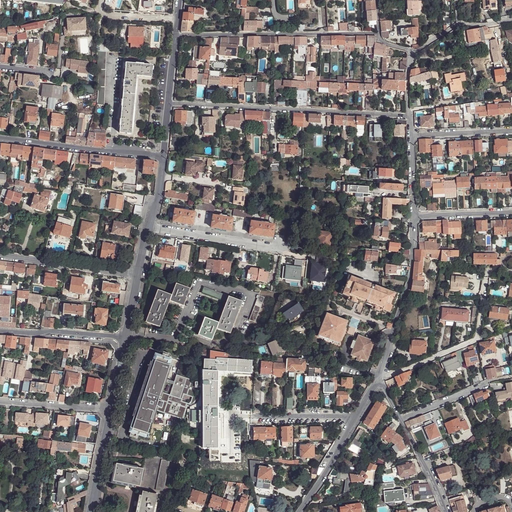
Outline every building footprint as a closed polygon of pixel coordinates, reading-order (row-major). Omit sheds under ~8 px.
[(375,11),(374,1),(369,1),(369,0),(363,0),(364,1),(365,1),(365,10),(364,10),(364,12),(366,12),(375,11)] [(410,1),(407,1),(408,10),(418,9),(417,3),(417,0),(417,1),(410,1)] [(482,0),(483,9),(490,8),(490,6),(485,6),(484,0),(482,0)] [(490,6),(490,8),(496,8),(495,0),(484,0),(485,6),(490,6)] [(248,22),(249,14),(258,14),(258,8),(246,7),(246,9),(246,10),(245,13),(245,20),(244,22),(248,22)] [(375,16),(375,11),(366,12),(366,22),(367,22),(375,21),(376,21),(375,16)] [(182,21),(193,22),(194,16),(194,15),(194,14),(188,13),(183,13),(182,21)] [(85,18),(67,19),(67,27),(64,27),(64,36),(71,35),(71,30),(85,30),(85,18)] [(46,24),(45,21),(21,26),(17,27),(17,35),(17,40),(23,40),(27,39),(26,32),(44,27),(43,24),(46,24)] [(192,32),(193,22),(182,21),(181,32),(192,32)] [(256,22),(244,22),(244,25),(243,32),(257,32),(257,30),(262,30),(262,21),(256,22)] [(391,30),(390,21),(388,21),(382,21),(382,22),(382,31),(384,31),(389,30),(391,30)] [(17,35),(17,27),(7,28),(7,35),(12,35),(17,35)] [(133,31),(128,30),(128,43),(130,43),(130,48),(143,49),(143,44),(144,27),(134,27),(133,31)] [(413,34),(418,33),(418,27),(414,27),(399,29),(399,31),(401,30),(401,36),(408,35),(408,34),(413,34)] [(481,41),(485,41),(484,39),(483,31),(482,28),(466,31),(469,44),(478,42),(481,41)] [(478,42),(469,44),(466,31),(463,31),(465,46),(466,47),(467,48),(469,49),(479,47),(478,42)] [(259,47),(259,50),(274,51),(274,37),(259,38),(259,47)] [(288,37),(274,37),(274,51),(274,53),(280,53),(280,45),(288,45),(288,37)] [(307,37),(295,37),(294,49),(298,50),(298,54),(306,54),(306,47),(307,37)] [(331,37),(321,37),(320,46),(325,46),(331,46),(331,37)] [(344,37),(334,37),(334,46),(339,46),(344,46),(344,37)] [(354,37),(344,37),(344,46),(344,47),(354,47),(354,45),(354,37)] [(376,37),(367,37),(367,47),(369,47),(372,47),(374,47),(375,44),(376,37)] [(212,38),(205,38),(205,40),(205,46),(207,46),(207,47),(200,48),(198,60),(199,60),(207,60),(209,60),(209,59),(210,50),(212,38)] [(247,47),(259,47),(259,38),(247,38),(247,47)] [(30,39),(28,39),(29,43),(28,52),(38,53),(39,40),(30,39)] [(56,56),(57,45),(47,44),(46,48),(47,48),(48,49),(47,52),(47,55),(56,56)] [(231,52),(231,56),(236,57),(237,53),(237,52),(237,45),(228,45),(220,44),(219,56),(224,56),(225,52),(231,52)] [(385,46),(375,44),(374,47),(374,49),(374,51),(374,54),(374,55),(383,56),(384,56),(383,58),(385,58),(387,58),(388,47),(385,46)] [(200,48),(200,47),(195,46),(193,57),(194,58),(193,61),(189,61),(189,69),(196,69),(196,62),(199,62),(199,60),(198,60),(200,48)] [(315,48),(306,47),(306,54),(306,62),(314,63),(315,48)] [(97,102),(96,105),(104,106),(106,52),(102,51),(97,51),(98,69),(98,86),(97,102)] [(38,53),(28,52),(27,60),(26,65),(36,66),(38,53)] [(88,61),(66,59),(65,67),(70,67),(70,69),(75,70),(75,68),(78,68),(78,70),(78,72),(87,74),(88,61)] [(123,94),(135,95),(136,84),(136,82),(137,76),(140,76),(151,78),(152,66),(141,64),(138,63),(138,64),(125,63),(126,64),(124,82),(123,82),(123,85),(124,85),(123,94)] [(411,72),(410,78),(426,73),(424,68),(411,72)] [(187,69),(186,69),(185,79),(196,79),(197,74),(197,69),(196,69),(189,69),(187,69)] [(214,90),(219,91),(219,86),(220,84),(220,77),(221,72),(208,70),(208,75),(207,79),(207,80),(207,85),(206,88),(214,88),(214,90)] [(494,71),(496,82),(506,81),(505,76),(506,76),(506,74),(505,74),(504,70),(494,71)] [(410,78),(409,82),(421,82),(431,78),(430,76),(428,72),(426,73),(410,78)] [(451,76),(451,75),(451,74),(444,75),(446,84),(449,84),(451,92),(463,90),(461,82),(466,81),(464,73),(451,76)] [(39,76),(24,74),(23,86),(38,88),(39,76)] [(375,75),(373,74),(373,80),(373,84),(373,85),(373,89),(381,90),(381,82),(379,82),(379,81),(378,81),(378,79),(375,79),(375,75)] [(382,90),(397,91),(397,81),(394,81),(394,74),(388,74),(388,78),(384,78),(384,80),(381,80),(381,82),(381,90),(382,90)] [(238,83),(244,83),(244,82),(244,79),(220,77),(220,84),(229,85),(229,84),(232,84),(231,88),(238,88),(238,83)] [(244,93),(244,92),(257,93),(257,85),(257,83),(257,80),(252,80),(252,83),(244,82),(244,83),(238,83),(238,88),(238,93),(244,93)] [(292,81),(274,80),(274,89),(283,90),(283,87),(298,88),(298,87),(303,88),(302,82),(292,81)] [(405,91),(405,82),(397,81),(397,91),(405,91)] [(343,84),(339,84),(339,90),(338,93),(346,93),(347,91),(358,91),(358,85),(353,85),(343,84)] [(63,87),(48,85),(47,97),(48,97),(47,109),(52,110),(54,110),(55,104),(57,104),(57,98),(62,99),(63,87)] [(359,85),(358,85),(358,91),(365,91),(364,91),(368,91),(368,96),(372,96),(373,89),(373,85),(364,85),(359,85)] [(306,107),(306,92),(303,92),(302,92),(296,91),(296,99),(300,99),(300,107),(306,107)] [(131,134),(135,95),(123,94),(122,102),(121,102),(121,105),(122,105),(121,108),(120,120),(120,121),(119,121),(119,125),(120,125),(119,133),(131,134)] [(504,114),(511,113),(511,112),(511,111),(511,97),(511,104),(498,104),(499,105),(499,115),(504,115),(504,114)] [(471,114),(475,114),(475,108),(475,103),(463,104),(464,108),(464,118),(466,118),(466,110),(466,107),(471,106),(471,109),(471,114)] [(449,117),(449,124),(460,123),(460,118),(456,118),(456,115),(455,115),(454,112),(457,112),(457,111),(456,105),(449,107),(449,113),(449,117)] [(488,116),(499,115),(499,105),(487,105),(487,107),(488,116)] [(29,121),(35,122),(37,108),(25,107),(24,121),(29,122),(29,121)] [(446,117),(449,117),(449,113),(449,107),(436,109),(436,113),(437,116),(443,115),(443,112),(446,111),(446,117)] [(479,116),(488,116),(487,107),(479,107),(475,108),(475,114),(477,114),(477,112),(479,112),(479,114),(479,116)] [(185,108),(177,108),(177,111),(175,111),(175,121),(186,121),(186,124),(187,124),(190,124),(192,124),(192,112),(185,111),(185,108)] [(54,110),(52,110),(51,116),(51,124),(59,125),(60,116),(60,115),(57,114),(58,110),(54,110)] [(258,121),(262,121),(262,112),(245,111),(245,112),(245,113),(245,121),(247,121),(247,120),(258,121)] [(268,129),(270,129),(270,113),(262,112),(262,121),(267,122),(267,128),(268,128),(268,129)] [(79,113),(79,118),(77,130),(76,137),(79,138),(80,133),(83,134),(85,119),(83,119),(84,114),(79,113)] [(225,126),(230,126),(234,126),(234,127),(239,128),(239,124),(240,115),(235,114),(235,115),(227,115),(225,117),(225,126)] [(299,127),(303,127),(303,114),(293,114),(293,121),(293,134),(299,134),(299,127)] [(316,115),(308,115),(308,123),(320,124),(321,115),(316,115)] [(331,116),(331,124),(333,124),(333,125),(343,126),(343,117),(331,116)] [(203,133),(213,133),(214,133),(214,117),(212,117),(202,117),(202,125),(202,126),(203,126),(203,133)] [(351,130),(347,130),(346,126),(347,125),(347,118),(347,117),(343,117),(343,126),(343,131),(342,131),(342,139),(346,139),(346,137),(346,136),(346,135),(346,133),(356,133),(356,131),(356,129),(356,127),(351,127),(351,129),(351,130)] [(351,127),(356,127),(356,125),(356,118),(347,117),(347,118),(347,125),(346,126),(351,127)] [(434,127),(433,117),(421,117),(422,127),(434,127)] [(405,121),(397,120),(397,126),(394,126),(394,137),(404,137),(404,128),(406,127),(406,122),(406,121),(405,121)] [(262,133),(270,134),(270,129),(268,129),(268,128),(267,128),(267,122),(262,121),(262,124),(262,131),(262,133)] [(382,126),(370,125),(369,133),(375,133),(374,142),(381,142),(381,135),(384,136),(384,132),(382,132),(382,126)] [(65,143),(75,145),(76,137),(77,130),(75,129),(74,132),(67,131),(65,143)] [(95,134),(89,133),(88,137),(87,139),(86,146),(93,147),(95,134)] [(95,134),(93,147),(104,148),(105,136),(106,135),(95,134)] [(76,137),(75,145),(86,146),(87,139),(85,139),(79,138),(76,137)] [(432,140),(420,140),(420,148),(432,148),(432,146),(432,140)] [(498,153),(506,153),(508,153),(511,152),(511,141),(508,142),(508,140),(494,141),(495,153),(498,153)] [(473,146),(474,152),(476,152),(478,152),(478,157),(481,156),(481,152),(489,152),(488,144),(482,144),(482,141),(476,142),(476,145),(473,146)] [(461,155),(461,142),(450,143),(450,156),(462,156),(461,155)] [(473,142),(461,142),(461,155),(474,154),(474,152),(473,146),(473,142)] [(1,144),(0,155),(10,156),(12,145),(1,144)] [(24,146),(12,145),(10,156),(10,157),(18,158),(17,160),(22,161),(22,159),(23,157),(23,155),(24,146)] [(298,145),(292,145),(278,145),(278,149),(280,149),(280,151),(280,154),(284,154),(289,154),(290,155),(297,155),(298,145)] [(34,148),(24,146),(23,155),(23,157),(33,158),(34,148)] [(442,146),(432,146),(432,148),(432,152),(433,157),(433,159),(437,159),(437,162),(444,162),(444,156),(443,156),(442,146)] [(44,149),(34,148),(33,158),(32,161),(32,167),(33,168),(33,171),(37,172),(38,168),(41,169),(42,165),(43,159),(44,149)] [(59,151),(44,149),(43,159),(55,161),(55,160),(58,160),(59,151)] [(75,164),(79,164),(81,154),(79,154),(75,154),(73,160),(72,163),(74,164),(75,164)] [(90,155),(81,154),(79,164),(89,165),(89,164),(90,155)] [(103,156),(90,155),(89,164),(92,165),(102,166),(103,156)] [(115,158),(103,156),(102,166),(101,169),(113,170),(114,168),(115,158)] [(127,159),(115,158),(114,168),(126,169),(127,159)] [(136,160),(127,159),(126,169),(134,170),(136,160)] [(154,162),(143,161),(142,174),(152,175),(153,170),(153,169),(154,162)] [(203,162),(196,161),(195,163),(186,162),(184,175),(194,176),(195,171),(195,167),(197,167),(197,172),(201,172),(203,162)] [(243,162),(231,161),(231,166),(233,166),(232,179),(241,180),(243,162)] [(391,170),(379,169),(379,171),(379,172),(379,177),(391,177),(391,170)] [(458,188),(470,187),(469,177),(467,178),(466,174),(462,174),(461,174),(461,178),(457,178),(458,188)] [(430,187),(432,187),(432,186),(432,178),(432,175),(428,175),(420,176),(420,188),(430,187)] [(505,188),(511,188),(511,177),(497,178),(498,189),(498,193),(506,193),(505,188)] [(475,190),(488,189),(487,178),(475,179),(475,190)] [(492,189),(498,189),(497,178),(487,178),(488,189),(492,189)] [(176,192),(171,191),(172,184),(170,184),(170,181),(168,182),(166,183),(165,184),(164,193),(175,195),(176,193),(176,192)] [(445,184),(445,194),(457,194),(456,181),(454,181),(454,183),(445,184)] [(445,197),(445,194),(445,184),(444,184),(444,182),(442,182),(442,184),(433,184),(434,198),(445,197)] [(123,184),(122,190),(123,191),(128,192),(135,193),(136,190),(136,189),(136,186),(123,184)] [(363,194),(368,194),(368,187),(343,185),(342,191),(342,193),(363,194)] [(9,190),(3,189),(1,197),(6,198),(5,203),(10,205),(11,203),(14,205),(16,202),(19,203),(23,191),(25,187),(19,186),(16,186),(15,186),(13,192),(9,190)] [(36,193),(31,207),(22,204),(20,213),(34,218),(37,209),(45,212),(46,210),(51,191),(39,189),(34,188),(29,188),(26,187),(25,187),(23,191),(36,193)] [(243,188),(232,187),(232,193),(234,193),(233,204),(243,205),(244,194),(242,193),(243,188)] [(213,190),(204,188),(202,199),(200,198),(200,203),(208,204),(208,200),(211,200),(213,190)] [(51,191),(46,210),(51,212),(54,199),(56,200),(58,192),(51,191)] [(122,210),(124,196),(111,194),(109,208),(113,209),(119,210),(122,210)] [(409,204),(409,200),(406,200),(383,199),(382,219),(390,219),(391,204),(406,205),(406,204),(409,204)] [(215,205),(196,202),(195,209),(214,212),(215,205)] [(135,204),(132,215),(140,217),(143,206),(135,204)] [(185,224),(192,225),(194,212),(175,209),(173,222),(185,224)] [(252,217),(253,213),(234,210),(233,216),(252,219),(252,217)] [(230,231),(232,219),(213,215),(211,228),(230,231)] [(58,218),(57,223),(70,227),(71,222),(58,218)] [(436,232),(436,233),(443,232),(443,234),(448,234),(448,223),(448,220),(436,221),(436,232)] [(272,237),(274,225),(251,221),(249,234),(272,237)] [(387,231),(388,222),(375,221),(374,237),(384,238),(387,238),(387,234),(387,231)] [(427,232),(436,232),(436,221),(422,221),(422,232),(423,232),(427,232)] [(477,231),(478,232),(486,231),(487,231),(487,229),(487,224),(487,221),(477,222),(477,231)] [(495,221),(491,221),(491,223),(491,228),(495,228),(495,235),(503,234),(506,234),(506,221),(495,221)] [(79,237),(85,238),(86,235),(93,237),(94,231),(95,225),(82,222),(79,237)] [(128,224),(124,223),(114,222),(112,231),(114,231),(114,234),(128,236),(129,231),(131,225),(128,224)] [(460,222),(448,223),(448,234),(454,234),(461,233),(460,222)] [(4,230),(10,232),(12,225),(4,223),(3,227),(5,228),(4,230)] [(70,227),(57,223),(55,229),(54,231),(54,233),(56,235),(58,235),(69,238),(73,228),(70,227)] [(318,231),(317,236),(320,236),(319,246),(326,247),(326,246),(330,246),(332,233),(318,231)] [(421,250),(425,250),(436,250),(436,244),(436,241),(429,242),(424,242),(419,242),(419,249),(419,250),(421,250)] [(7,243),(4,252),(13,253),(16,243),(7,243)] [(112,255),(114,254),(115,245),(102,243),(100,258),(106,259),(106,256),(111,257),(111,256),(112,255)] [(178,250),(187,252),(188,244),(179,243),(178,250)] [(390,243),(389,252),(391,253),(391,252),(397,252),(398,249),(398,247),(400,247),(400,244),(390,243)] [(159,250),(158,257),(165,258),(173,260),(175,248),(165,246),(164,246),(163,251),(159,250)] [(198,262),(207,263),(206,270),(211,271),(211,272),(212,272),(212,273),(224,274),(224,272),(229,273),(231,260),(225,260),(225,261),(218,260),(218,261),(207,259),(209,248),(200,247),(198,262)] [(362,257),(361,261),(369,262),(370,260),(371,252),(372,250),(371,250),(367,249),(365,258),(362,257)] [(419,250),(413,280),(421,281),(422,277),(423,258),(423,253),(421,250),(419,250)] [(425,250),(421,250),(423,253),(423,258),(441,258),(441,254),(441,250),(440,250),(436,250),(425,250)] [(449,251),(441,250),(441,254),(441,258),(441,261),(446,261),(446,256),(449,256),(458,257),(458,256),(458,252),(458,251),(449,251)] [(474,265),(485,265),(486,254),(474,254),(474,265)] [(486,254),(485,265),(493,265),(497,265),(497,260),(497,255),(486,254)] [(303,260),(295,260),(294,266),(286,265),(284,279),(300,281),(303,260)] [(501,260),(497,260),(497,265),(493,265),(493,268),(501,268),(501,260)] [(5,273),(13,274),(13,272),(14,272),(15,263),(6,262),(5,273)] [(15,263),(14,272),(18,272),(23,273),(24,273),(26,265),(15,263)] [(396,266),(386,264),(385,274),(396,274),(396,269),(396,266)] [(27,273),(34,275),(36,266),(30,265),(30,266),(29,269),(28,269),(27,273)] [(312,265),(311,281),(324,282),(326,266),(320,266),(318,266),(313,265),(312,265)] [(248,270),(246,279),(266,283),(267,273),(263,272),(263,270),(251,268),(250,268),(249,269),(249,271),(248,270)] [(57,287),(57,283),(56,282),(56,279),(57,275),(45,273),(43,285),(57,287)] [(350,276),(345,288),(344,292),(350,294),(349,298),(350,297),(356,300),(355,303),(356,300),(360,301),(361,298),(367,300),(366,303),(367,300),(373,303),(372,306),(375,307),(374,310),(375,310),(376,307),(383,310),(384,307),(390,309),(394,299),(393,298),(395,293),(350,276)] [(451,288),(460,288),(468,288),(469,278),(452,276),(451,288)] [(69,291),(85,294),(85,289),(87,289),(87,285),(84,284),(84,279),(71,277),(69,291)] [(413,280),(411,290),(414,291),(419,291),(423,292),(425,282),(421,281),(413,280)] [(120,290),(120,284),(115,284),(108,283),(103,282),(102,291),(106,292),(106,294),(115,295),(115,293),(119,294),(118,305),(123,306),(126,291),(120,290)] [(176,283),(171,295),(169,301),(183,306),(190,288),(176,283)] [(3,289),(7,290),(11,290),(12,285),(3,285),(3,286),(2,289),(0,289),(0,326),(4,327),(6,296),(2,296),(3,289)] [(201,293),(226,302),(228,296),(204,287),(201,293)] [(344,292),(345,288),(342,287),(339,294),(349,298),(350,294),(344,292)] [(169,301),(171,295),(157,289),(145,322),(159,327),(169,301)] [(249,320),(255,322),(264,298),(258,295),(249,320)] [(10,297),(6,296),(4,327),(15,328),(16,318),(9,317),(10,297)] [(28,298),(28,302),(32,302),(31,305),(33,305),(33,307),(39,308),(40,298),(29,296),(28,298)] [(228,296),(226,302),(218,323),(216,329),(230,334),(242,301),(228,296)] [(77,314),(77,317),(83,317),(84,306),(64,304),(63,313),(77,314)] [(285,314),(289,321),(294,318),(296,316),(303,311),(298,304),(285,314)] [(490,307),(489,316),(497,317),(498,317),(498,319),(505,320),(507,320),(509,309),(490,307)] [(100,324),(104,325),(105,325),(107,310),(96,308),(95,316),(96,316),(95,323),(100,324)] [(455,320),(456,310),(443,308),(442,318),(442,320),(448,320),(448,319),(455,320)] [(460,310),(456,310),(455,320),(455,323),(454,327),(462,327),(463,322),(468,322),(469,311),(462,310),(462,308),(460,308),(460,310)] [(325,319),(320,333),(326,335),(325,338),(332,341),(333,338),(340,340),(345,327),(344,326),(346,321),(328,314),(326,320),(325,319)] [(216,329),(218,323),(204,317),(198,335),(212,340),(216,329)] [(45,327),(54,328),(56,319),(46,318),(45,322),(45,326),(45,327)] [(357,328),(360,320),(353,318),(350,326),(357,328)] [(351,355),(352,355),(365,361),(367,361),(374,341),(358,335),(356,341),(353,349),(351,355)] [(17,337),(7,336),(6,343),(5,347),(15,348),(17,337)] [(495,341),(494,336),(486,340),(486,341),(486,343),(480,344),(482,355),(496,352),(494,341),(495,341)] [(31,338),(20,337),(19,344),(27,345),(30,345),(31,338)] [(48,339),(36,338),(33,352),(38,352),(39,347),(47,348),(48,339)] [(57,340),(48,339),(47,348),(56,350),(56,347),(57,340)] [(267,344),(273,355),(284,351),(279,339),(267,344)] [(56,347),(69,349),(70,341),(57,340),(56,347)] [(410,345),(410,352),(416,352),(415,354),(421,355),(422,353),(426,353),(427,342),(412,340),(412,345),(410,345)] [(69,349),(68,350),(72,350),(80,351),(80,349),(81,342),(70,341),(69,349)] [(473,345),(468,347),(469,351),(469,353),(464,353),(466,361),(467,366),(474,365),(473,363),(479,362),(477,356),(476,356),(475,351),(474,351),(473,345)] [(92,362),(104,365),(106,357),(107,357),(108,352),(94,349),(92,362)] [(463,349),(451,354),(452,357),(457,355),(457,356),(460,363),(466,361),(464,353),(464,352),(463,349)] [(228,353),(210,351),(209,359),(204,359),(203,370),(202,370),(202,398),(200,398),(199,402),(196,404),(192,405),(190,406),(190,409),(188,409),(187,423),(190,423),(190,427),(194,428),(196,429),(199,434),(200,437),(203,437),(203,448),(218,448),(218,418),(218,415),(218,371),(251,373),(252,360),(228,359),(228,357),(228,353)] [(162,356),(155,354),(142,394),(140,398),(129,432),(133,434),(136,435),(146,438),(155,410),(157,411),(183,419),(187,405),(190,406),(192,405),(198,398),(198,381),(176,375),(174,382),(165,379),(171,359),(167,358),(162,356)] [(447,373),(448,373),(453,371),(457,369),(461,367),(460,363),(457,356),(445,361),(443,362),(445,369),(447,373)] [(285,372),(286,370),(289,370),(290,359),(287,359),(287,360),(286,363),(286,365),(282,364),(283,363),(275,361),(273,361),(273,362),(273,375),(276,375),(277,376),(280,377),(281,375),(282,372),(285,372)] [(290,359),(289,370),(289,371),(295,371),(295,370),(303,371),(305,368),(306,360),(301,360),(299,360),(290,359)] [(11,379),(20,380),(20,377),(24,378),(25,371),(27,361),(21,360),(20,365),(14,364),(11,378),(11,379)] [(0,367),(0,376),(4,377),(11,378),(14,364),(14,363),(1,361),(0,367)] [(273,375),(273,362),(266,362),(261,362),(261,364),(260,374),(273,375)] [(309,368),(308,376),(315,377),(316,369),(319,369),(319,363),(312,362),(312,368),(309,368)] [(496,373),(495,369),(486,371),(488,379),(497,378),(496,373)] [(25,371),(24,378),(24,379),(32,380),(33,372),(25,371)] [(78,384),(79,378),(80,375),(67,372),(64,386),(70,387),(70,385),(71,383),(78,384)] [(405,373),(395,377),(397,383),(399,387),(405,385),(403,381),(408,380),(407,376),(405,373)] [(58,386),(60,375),(55,374),(54,377),(51,376),(49,384),(48,392),(49,392),(48,400),(55,401),(56,393),(55,393),(56,385),(58,386)] [(308,376),(307,376),(305,376),(305,384),(307,384),(307,397),(318,397),(318,387),(319,387),(319,384),(321,384),(321,383),(324,383),(324,392),(325,395),(329,395),(329,392),(334,392),(334,390),(334,382),(333,379),(333,377),(329,377),(329,383),(324,383),(325,377),(321,377),(315,377),(308,376)] [(102,380),(100,380),(92,378),(89,377),(86,392),(91,393),(92,391),(97,392),(101,390),(102,380)] [(351,378),(341,377),(342,385),(346,386),(346,387),(351,387),(351,378)] [(32,380),(24,379),(23,381),(22,393),(25,393),(26,391),(29,391),(31,382),(32,382),(32,380)] [(29,392),(45,394),(46,392),(47,384),(32,382),(31,382),(29,391),(29,392)] [(511,382),(506,384),(507,388),(507,391),(504,391),(496,393),(497,400),(507,399),(507,398),(511,397),(511,382)] [(487,390),(474,395),(477,403),(490,398),(489,397),(487,390)] [(344,398),(348,399),(348,392),(337,391),(337,392),(337,405),(342,405),(343,402),(343,400),(344,400),(344,398)] [(472,396),(470,396),(474,407),(478,405),(477,403),(474,395),(472,396)] [(385,407),(381,404),(377,402),(364,423),(374,429),(387,408),(385,407)] [(15,422),(31,423),(32,415),(28,415),(28,414),(16,413),(15,422)] [(48,414),(32,413),(32,415),(31,423),(31,427),(35,427),(35,424),(47,425),(48,414)] [(423,415),(416,418),(418,424),(425,421),(423,415)] [(57,425),(73,426),(74,417),(58,416),(57,425)] [(416,418),(409,421),(410,425),(411,427),(418,424),(416,418)] [(458,418),(445,424),(449,434),(460,430),(463,428),(464,431),(467,430),(469,429),(466,423),(461,425),(460,422),(458,418)] [(91,425),(90,425),(88,425),(79,423),(77,435),(86,437),(89,437),(91,425)] [(425,428),(430,441),(441,436),(435,423),(425,428)] [(282,441),(287,441),(292,441),(292,427),(282,428),(282,434),(282,439),(282,441)] [(261,439),(265,439),(265,438),(265,428),(254,428),(254,439),(251,439),(251,444),(261,443),(261,439)] [(265,428),(265,438),(275,438),(275,428),(265,428)] [(321,439),(321,432),(320,428),(310,428),(310,435),(310,439),(321,439)] [(391,441),(396,434),(391,430),(388,428),(381,437),(390,443),(391,441)] [(354,439),(358,441),(364,431),(360,429),(354,439)] [(403,439),(396,434),(391,441),(393,443),(396,444),(392,447),(397,454),(396,455),(396,456),(397,457),(398,458),(399,458),(408,451),(403,443),(401,441),(402,440),(403,439)] [(53,441),(38,439),(37,447),(51,449),(50,453),(56,454),(56,450),(57,441),(53,441)] [(78,444),(57,441),(56,450),(64,451),(69,451),(77,452),(78,444)] [(234,477),(248,477),(248,443),(233,443),(234,477)] [(356,452),(359,448),(355,445),(352,443),(349,448),(356,452)] [(77,452),(85,453),(85,445),(78,444),(77,452)] [(300,458),(312,457),(312,445),(300,446),(300,455),(298,455),(298,458),(300,457),(300,458)] [(382,453),(387,447),(384,445),(375,457),(378,459),(382,453)] [(389,459),(382,453),(378,459),(386,464),(384,466),(387,468),(393,464),(390,459),(389,459)] [(163,495),(163,492),(156,490),(162,460),(169,461),(170,457),(162,456),(146,454),(146,455),(145,459),(143,469),(139,486),(140,486),(138,491),(143,492),(143,491),(158,494),(158,495),(163,495)] [(156,490),(163,492),(169,461),(162,460),(156,490)] [(255,461),(249,460),(250,464),(251,476),(251,481),(257,482),(258,475),(259,470),(259,467),(260,461),(255,461)] [(113,481),(139,486),(143,469),(137,467),(137,468),(127,466),(127,465),(126,465),(116,463),(113,481)] [(366,481),(365,485),(373,486),(375,471),(377,466),(376,465),(376,464),(372,463),(372,464),(371,463),(366,473),(365,477),(365,478),(366,479),(366,481)] [(406,463),(406,465),(398,467),(400,477),(413,474),(414,476),(417,475),(416,468),(415,468),(414,463),(409,464),(408,463),(406,463)] [(272,468),(259,467),(259,470),(258,475),(257,482),(270,484),(271,484),(271,480),(272,480),(273,474),(271,474),(272,468)] [(325,468),(318,467),(317,474),(320,476),(325,468)] [(438,476),(441,480),(452,477),(452,476),(449,467),(436,470),(438,476)] [(51,493),(50,502),(56,503),(57,503),(58,506),(63,504),(64,500),(66,499),(64,495),(65,486),(65,484),(68,483),(69,485),(79,480),(75,471),(72,473),(66,472),(66,475),(66,478),(65,479),(64,478),(63,477),(62,477),(61,477),(60,478),(60,479),(59,479),(59,480),(60,481),(56,483),(56,487),(58,488),(57,494),(51,493)] [(351,483),(366,481),(366,479),(365,478),(365,477),(359,476),(351,474),(338,473),(338,472),(337,479),(334,478),(334,479),(333,484),(341,485),(341,480),(347,481),(345,492),(352,491),(351,483)] [(233,483),(228,482),(227,487),(224,497),(226,497),(229,489),(231,489),(232,487),(232,486),(233,483)] [(251,485),(241,483),(239,489),(238,492),(241,493),(243,488),(252,490),(252,489),(251,485)] [(384,495),(385,503),(405,501),(404,489),(394,490),(393,488),(388,488),(388,484),(380,484),(379,492),(384,492),(384,495)] [(418,492),(432,490),(429,484),(413,484),(414,486),(412,487),(412,490),(414,490),(414,496),(419,496),(418,492)] [(81,500),(80,497),(86,494),(87,490),(67,498),(68,502),(67,502),(67,504),(63,504),(63,511),(72,511),(72,506),(77,504),(76,502),(81,500)] [(198,503),(197,506),(202,507),(203,504),(204,504),(207,494),(206,494),(207,492),(202,490),(201,493),(193,490),(189,500),(195,502),(198,503)] [(156,502),(158,495),(158,494),(143,491),(143,492),(138,511),(153,511),(155,503),(156,503),(156,502)] [(219,511),(223,499),(212,495),(209,506),(213,508),(213,509),(219,511)] [(224,499),(221,508),(230,511),(233,502),(232,502),(234,497),(228,495),(226,500),(224,499)] [(449,500),(450,504),(454,503),(456,507),(452,508),(453,511),(467,511),(468,511),(464,500),(461,501),(460,496),(449,500)] [(233,511),(232,511),(243,511),(247,500),(241,498),(240,502),(236,501),(233,511)] [(340,511),(360,511),(360,509),(360,508),(361,507),(361,503),(348,505),(349,506),(346,507),(340,508),(340,511)]
